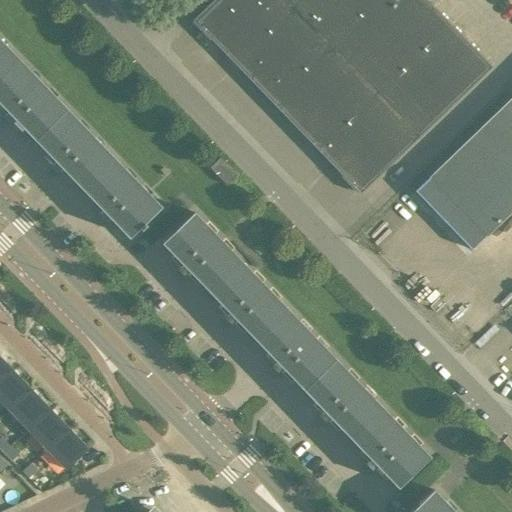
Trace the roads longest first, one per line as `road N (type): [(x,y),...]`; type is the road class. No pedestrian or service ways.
road 1 (residential): [(96,0),(511,434)]
road 2 (tertiary): [(203,429),(0,220)]
road 3 (residential): [(137,470),(0,323)]
road 4 (residential): [(112,251),(0,137)]
road 5 (residential): [(367,491),(258,378)]
road 6 (residential): [(258,378),(155,263)]
